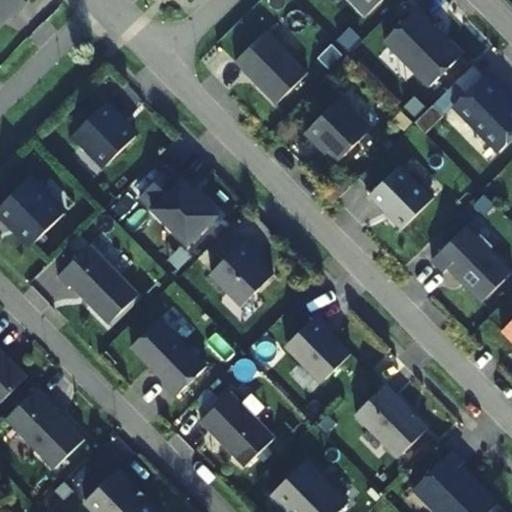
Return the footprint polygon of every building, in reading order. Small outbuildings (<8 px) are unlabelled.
[(24,0),(0,0),(0,26),(11,16),(13,17),(27,3),(24,0)] [(351,0),(367,16),(383,0),(351,0)] [(430,87),(462,56),(445,38),(443,39),(438,35),(440,33),(428,21),(430,19),(418,7),(384,41),(430,87)] [(236,62),(277,104),(308,73),(267,31),(236,62)] [(500,152),(511,140),(511,102),(486,76),(454,106),(500,152)] [(320,143),(339,161),(371,129),(340,98),(305,133),(318,145),(320,143)] [(109,102),(77,133),(108,165),(139,135),(118,114),(121,113),(109,102)] [(399,165),(369,196),(402,229),(433,198),(399,165)] [(189,246),(220,216),(173,167),(142,197),(189,246)] [(15,231),(31,247),(64,215),(29,179),(0,207),(0,211),(10,222),(11,221),(18,227),(15,231)] [(482,303),(511,273),(511,270),(468,225),(432,261),(444,273),(448,268),(482,303)] [(242,308),(274,277),(254,257),(257,254),(245,242),(211,275),(242,308)] [(109,325),(140,295),(91,245),(58,277),(69,289),(71,286),(109,325)] [(328,379),(352,355),(329,331),(332,328),(319,315),(288,346),(320,379),(328,379)] [(207,367),(160,319),(131,348),(167,383),(165,385),(177,397),(207,367)] [(511,321),(502,331),(511,341),(511,321)] [(0,401),(26,376),(0,348),(0,401)] [(397,457),(428,427),(417,416),(411,416),(405,411),(406,405),(385,383),(355,413),(397,457)] [(48,398),(37,387),(4,418),(53,469),(84,439),(46,400),(48,398)] [(245,468),(277,439),(232,392),(201,422),(245,468)] [(450,453),(415,488),(438,511),(489,511),(499,502),(450,453)] [(341,511),(349,504),(307,462),(272,496),(287,511),(341,511)] [(160,511),(118,469),(84,503),(92,511),(160,511)]
